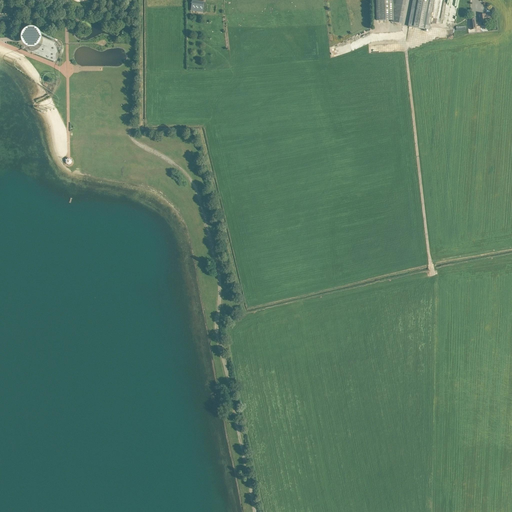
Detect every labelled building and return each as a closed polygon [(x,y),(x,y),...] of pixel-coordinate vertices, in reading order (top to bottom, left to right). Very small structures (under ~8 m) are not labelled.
[(393,7),(392,0),(376,0),(377,21),(391,20),(393,7)] [(390,22),(402,24),(405,0),(394,0),(393,7),(391,20),(390,22)] [(432,0),(413,0),(409,27),(429,31),(432,16),(430,15),(432,0)] [(191,11),(203,13),(205,2),(193,1),(191,11)] [(485,15),(485,14),(479,15),(480,23),(486,22),(486,21),(492,20),(492,19),(491,14),(485,15)] [(21,39),(21,41),(22,42),(22,44),(23,45),(24,46),(26,47),(27,47),(28,48),(30,48),(31,48),(33,48),(34,47),(36,47),(37,46),(38,45),(39,44),(40,43),(40,41),(41,40),(41,38),(41,37),(40,35),(40,34),(39,33),(38,31),(37,30),(36,29),(35,29),(33,28),(32,28),(30,28),(29,28),(27,29),(26,29),(25,30),(23,31),(23,32),(22,34),(21,35),(21,36),(21,38),(21,39)] [(168,173),(159,168),(155,174),(164,180),(168,173)]
